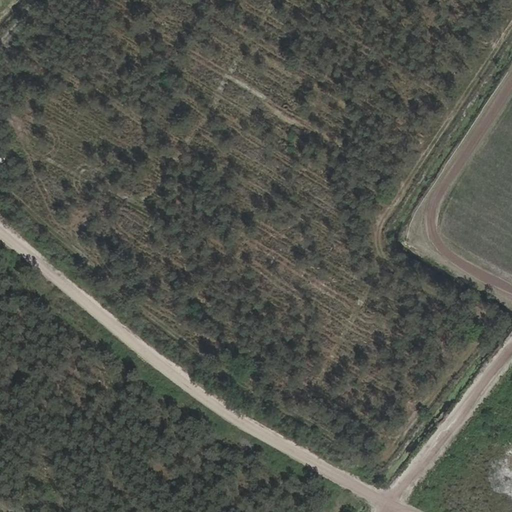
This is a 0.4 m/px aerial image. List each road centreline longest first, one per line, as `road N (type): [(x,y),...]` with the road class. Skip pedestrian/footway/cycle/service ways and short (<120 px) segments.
road 1 (track): [(408,511),(180,372),(0,218)]
road 2 (track): [(511,287),(438,248),(420,218),(511,74)]
road 3 (track): [(381,511),(511,346)]
